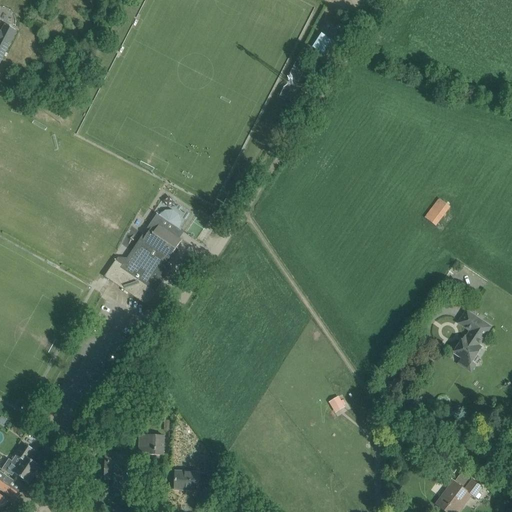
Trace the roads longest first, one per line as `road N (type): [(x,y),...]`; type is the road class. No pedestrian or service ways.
road 1 (track): [(380,417),(251,223),(237,215),(382,0)]
road 2 (residential): [(40,511),(237,215)]
road 3 (unknown): [(366,388),(446,263)]
